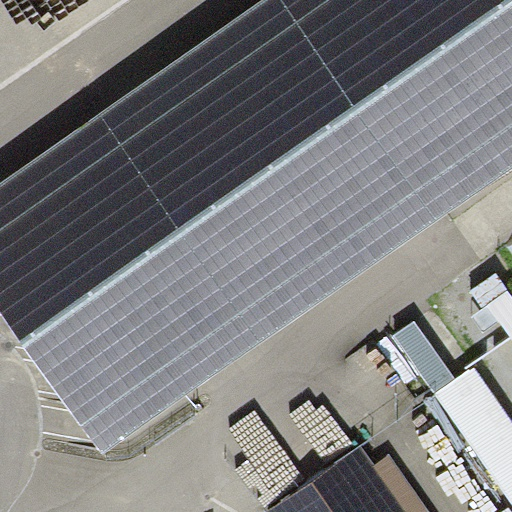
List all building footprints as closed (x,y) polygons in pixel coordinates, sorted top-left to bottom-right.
[(511,0),(247,0),(0,176),(0,307),(101,448),(511,155),(511,0)] [(50,0),(72,34),(108,13),(102,3),(106,0),(50,0)] [(511,286),(497,265),(470,283),(482,299),(471,306),(484,325),(499,314),(511,333),(511,286)] [(393,330),(511,501),(511,409),(476,358),(459,369),(419,312),(393,330)] [(373,460),(359,441),(262,509),(263,511),(435,511),(390,448),(373,460)]
